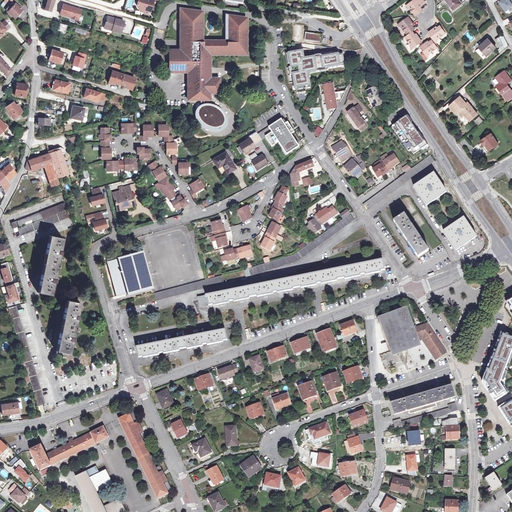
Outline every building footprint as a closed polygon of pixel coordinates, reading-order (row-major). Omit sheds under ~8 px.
[(47,0),(45,10),(51,12),(52,7),(54,0),(47,0)] [(139,0),(138,5),(140,8),(145,10),(151,12),(154,1),(155,2),(155,0),(139,0)] [(410,10),(415,16),(422,11),(420,8),(419,6),(420,5),(424,3),(422,0),(415,0),(406,7),(410,10)] [(458,0),(441,0),(452,14),(463,6),(458,0)] [(511,0),(510,2),(508,0),(502,0),(499,2),(506,11),(511,6),(511,0)] [(14,6),(12,4),(7,10),(9,11),(8,12),(15,18),(23,10),(16,3),(14,6)] [(63,5),(60,15),(72,18),(72,19),(78,21),(79,15),(78,15),(80,10),(63,5)] [(201,35),(201,31),(202,30),(202,27),(201,27),(200,12),(181,9),(180,19),(183,19),(183,29),(182,31),(182,35),(181,36),(181,38),(182,39),(182,44),(181,45),(181,47),(182,48),(182,52),(182,55),(168,55),(168,71),(170,71),(171,70),(175,70),(176,71),(179,71),(180,70),(185,70),(186,71),(189,71),(189,75),(190,76),(190,80),(189,81),(189,84),(190,85),(190,99),(194,99),(195,98),(200,98),(201,99),(202,99),(205,99),(207,99),(210,99),(211,95),(211,93),(217,93),(217,88),(216,88),(216,83),(217,82),(217,78),(209,78),(210,76),(210,75),(211,72),(210,71),(210,68),(210,62),(210,59),(211,57),(210,54),(215,54),(215,53),(219,53),(220,54),(223,54),(224,53),(228,53),(229,54),(232,54),(233,53),(235,53),(235,54),(246,54),(246,51),(247,51),(247,48),(246,46),(246,38),(247,37),(247,34),(246,33),(246,18),(227,15),(227,25),(230,25),(232,25),(232,42),(230,42),(223,42),(222,41),(219,41),(219,42),(214,42),(213,41),(210,41),(210,42),(201,42),(201,40),(202,38),(202,36),(201,35)] [(107,17),(104,27),(113,29),(112,31),(121,34),(124,22),(115,19),(115,20),(113,20),(114,18),(107,17)] [(402,28),(407,35),(414,30),(412,27),(411,25),(412,24),(408,18),(398,26),(402,28)] [(7,30),(10,27),(5,21),(2,24),(0,22),(0,36),(3,34),(2,33),(6,29),(7,30)] [(58,31),(65,33),(67,26),(60,23),(58,31)] [(434,29),(428,33),(433,40),(436,43),(438,39),(445,34),(444,33),(440,27),(437,29),(435,31),(434,29)] [(322,35),(306,33),(305,40),(321,43),(322,35)] [(412,33),(405,38),(410,45),(411,50),(421,43),(417,37),(416,38),(415,36),(412,33)] [(503,36),(499,38),(503,46),(507,44),(503,36)] [(503,46),(499,38),(496,40),(500,48),(497,50),(500,53),(508,46),(507,44),(503,46)] [(488,39),(479,47),(487,56),(496,48),(488,39)] [(427,45),(426,44),(420,48),(424,52),(420,55),(425,61),(428,59),(427,58),(430,53),(437,48),(436,48),(432,41),(428,44),(427,45)] [(60,63),(63,53),(60,52),(60,50),(57,49),(56,51),(52,50),(49,60),(60,63)] [(290,68),(292,68),(296,90),(298,90),(299,95),(300,94),(307,93),(307,89),(311,88),(309,77),(311,77),(310,74),(329,70),(328,69),(346,66),(343,54),(340,55),(340,54),(333,55),(333,54),(327,55),(327,54),(305,58),(304,51),(290,54),(290,55),(287,55),(290,68)] [(77,56),(75,56),(72,65),(83,68),(85,58),(77,56)] [(0,68),(7,76),(12,70),(0,57),(0,68)] [(109,82),(114,84),(115,82),(127,86),(127,88),(132,89),(135,78),(112,71),(109,82)] [(511,97),(511,92),(511,91),(506,84),(511,81),(504,71),(496,78),(500,83),(496,86),(501,94),(502,94),(507,101),(511,97)] [(55,80),(54,85),(55,85),(54,90),(68,94),(70,84),(55,80)] [(326,103),(336,101),(341,100),(346,91),(333,93),(332,88),(333,88),(333,84),(331,84),(331,82),(323,83),(326,103)] [(15,96),(25,97),(26,95),(27,96),(29,85),(17,83),(16,89),(14,88),(14,92),(16,92),(15,94),(15,96)] [(367,91),(374,107),(383,103),(376,87),(367,91)] [(84,97),(98,101),(99,99),(103,100),(105,94),(87,89),(84,97)] [(460,97),(450,106),(457,113),(462,117),(464,115),(470,121),(478,114),(472,108),(469,110),(466,106),(467,104),(460,97)] [(205,99),(202,99),(202,105),(199,107),(198,110),(197,113),(198,116),(198,118),(200,120),(201,122),(202,123),(204,125),(205,126),(207,127),(209,128),(211,128),(212,128),(214,129),(216,129),(218,129),(219,129),(221,128),(222,128),(224,127),(225,126),(226,124),(227,123),(227,121),(227,120),(227,118),(227,117),(226,115),(225,113),(224,111),(223,110),(222,109),(220,108),(219,107),(217,106),(216,105),(214,104),(212,104),(210,104),(208,104),(207,104),(206,104),(205,104),(205,99)] [(336,101),(326,103),(328,110),(337,109),(337,108),(336,101)] [(13,119),(18,116),(17,115),(20,113),(20,112),(20,108),(16,102),(14,102),(6,107),(13,119)] [(71,118),(82,120),(85,108),(73,106),(71,118)] [(348,113),(358,128),(365,123),(354,108),(348,113)] [(408,115),(394,125),(402,136),(400,137),(410,152),(412,151),(414,154),(421,149),(423,151),(430,147),(420,132),(418,133),(416,130),(417,129),(408,115)] [(474,121),(478,125),(483,120),(479,116),(474,121)] [(285,123),(282,118),(269,127),(272,132),(265,136),(272,146),(279,142),(287,154),(300,146),(291,133),(294,131),(293,130),(292,131),(287,124),(289,123),(288,121),(286,122),(285,123)] [(365,123),(358,128),(361,131),(367,127),(365,123)] [(127,124),(127,126),(120,126),(120,134),(127,134),(127,132),(134,132),(134,124),(127,124)] [(144,126),(144,132),(142,132),(142,136),(138,136),(138,140),(146,140),(146,136),(150,136),(150,133),(152,132),(151,125),(144,126)] [(158,133),(160,133),(160,137),(164,137),(165,144),(168,144),(169,148),(166,148),(166,155),(174,155),(174,148),(176,148),(176,144),(173,144),(172,137),(168,137),(168,133),(166,133),(166,125),(158,126),(158,133)] [(313,134),(319,136),(323,129),(317,126),(313,134)] [(272,132),(269,127),(258,134),(261,139),(272,132)] [(105,136),(107,136),(107,129),(99,129),(99,136),(97,136),(97,140),(103,140),(105,140),(105,136)] [(261,139),(256,131),(248,136),(249,138),(239,145),(245,153),(253,148),(252,146),(254,144),(261,139)] [(487,151),(488,152),(498,145),(491,134),(480,141),(484,146),(485,145),(486,147),(483,148),(485,151),(487,151)] [(107,141),(103,141),(99,141),(99,153),(101,153),(102,160),(109,160),(109,152),(107,152),(107,141)] [(335,151),(336,151),(342,161),(347,158),(346,156),(352,153),(346,144),(345,145),(342,141),(332,147),(335,151)] [(49,181),(57,178),(57,177),(69,173),(62,154),(60,149),(49,153),(27,161),(25,168),(25,169),(26,170),(32,171),(45,167),(49,181)] [(149,149),(142,150),(141,150),(141,151),(138,151),(138,154),(138,159),(142,159),(142,157),(149,158),(149,149)] [(213,160),(218,167),(222,164),(228,173),(235,168),(225,152),(213,160)] [(257,165),(260,169),(268,164),(263,155),(259,158),(258,156),(255,153),(250,156),(253,162),(252,162),(255,166),(257,165)] [(394,154),(389,157),(390,157),(384,161),(383,161),(384,163),(378,166),(373,169),(378,177),(393,168),(392,167),(400,162),(394,154)] [(431,155),(398,179),(391,184),(363,204),(364,205),(367,203),(370,207),(401,185),(435,161),(431,155)] [(129,162),(124,162),(116,162),(116,164),(113,164),(113,162),(106,162),(106,170),(113,170),(113,172),(117,172),(117,169),(124,169),(124,171),(133,171),(133,169),(137,169),(136,159),(129,160),(129,162)] [(358,165),(352,159),(344,166),(347,169),(348,168),(350,171),(355,176),(362,169),(358,165)] [(314,166),(312,160),(297,167),(291,174),(293,186),(299,185),(298,181),(300,180),(299,172),(314,166)] [(153,176),(155,175),(158,181),(165,177),(162,171),(160,172),(155,162),(148,166),(153,176)] [(0,170),(0,181),(3,186),(2,186),(4,189),(1,191),(5,196),(11,184),(8,181),(16,174),(10,164),(8,166),(8,165),(6,166),(7,167),(6,168),(5,167),(3,169),(4,170),(1,172),(0,170)] [(186,164),(179,164),(179,167),(176,167),(177,174),(185,174),(184,168),(186,168),(186,164)] [(414,187),(427,205),(447,192),(434,173),(414,187)] [(157,189),(160,187),(164,194),(165,193),(169,200),(176,196),(172,189),(170,185),(171,184),(167,178),(155,185),(157,189)] [(192,183),(193,185),(190,187),(192,190),(188,192),(193,199),(196,197),(194,194),(197,192),(196,190),(202,186),(198,180),(192,183)] [(92,205),(96,204),(96,203),(100,202),(101,203),(105,202),(103,194),(100,195),(98,187),(92,189),(93,197),(90,198),(92,205)] [(135,205),(130,188),(119,191),(113,193),(117,208),(128,205),(128,207),(135,205)] [(273,209),(271,212),(269,216),(277,221),(283,210),(282,209),(284,205),(283,205),(287,197),(284,196),(279,193),(278,193),(274,200),(275,201),(271,208),(273,209)] [(183,202),(182,200),(179,196),(176,198),(177,200),(171,203),(175,210),(181,206),(180,204),(183,202)] [(17,221),(19,228),(18,228),(20,235),(70,216),(64,202),(17,221)] [(248,211),(250,210),(252,209),(250,205),(240,210),(242,213),(240,215),(244,222),(252,218),(250,214),(248,211)] [(316,214),(317,215),(314,217),(315,218),(309,223),(310,224),(306,227),(312,235),(321,228),(320,226),(338,212),(333,206),(329,209),(327,207),(316,214)] [(340,215),(343,218),(350,213),(347,210),(340,215)] [(95,230),(99,229),(99,228),(103,227),(103,228),(107,227),(105,219),(104,220),(102,220),(102,218),(104,218),(102,211),(94,214),(95,216),(96,222),(93,223),(95,230)] [(312,241),(307,244),(306,245),(293,254),(244,269),(246,277),(297,261),(355,220),(350,213),(343,218),(312,241)] [(394,221),(418,257),(429,250),(405,214),(394,221)] [(444,231),(457,249),(476,236),(464,218),(444,231)] [(217,240),(219,248),(228,245),(226,237),(227,237),(226,233),(225,229),(224,229),(221,220),(212,223),(215,235),(217,240)] [(265,238),(263,242),(261,245),(269,250),(275,238),(276,235),(281,227),(272,222),(266,234),(264,237),(265,238)] [(38,292),(52,295),(54,283),(55,283),(56,279),(55,279),(57,268),(58,268),(58,267),(57,267),(60,255),(61,255),(61,251),(63,239),(49,236),(38,292)] [(0,254),(0,256),(9,253),(6,243),(0,244),(0,254)] [(250,245),(234,250),(233,249),(225,251),(226,255),(227,259),(227,260),(235,258),(236,259),(252,255),(250,245)] [(118,257),(118,258),(113,260),(112,257),(107,258),(117,295),(127,293),(128,294),(153,287),(142,250),(118,257)] [(218,304),(218,305),(220,304),(220,306),(224,305),(223,304),(226,303),(226,302),(238,300),(240,300),(241,302),(244,301),(244,299),(245,299),(245,298),(262,295),(262,296),(264,295),(264,297),(267,297),(267,295),(269,294),(269,293),(282,291),(282,292),(284,291),(284,293),(288,292),(287,290),(289,290),(289,289),(305,286),(306,287),(308,287),(308,288),(311,288),(311,286),(313,286),(313,284),(325,282),(326,283),(328,283),(328,284),(332,283),(331,282),(333,281),(333,280),(341,279),(349,277),(349,278),(351,278),(352,279),(355,279),(355,277),(357,276),(356,276),(369,273),(369,274),(371,273),(372,275),(375,274),(375,273),(376,272),(376,271),(384,270),(382,260),(198,297),(200,307),(218,304)] [(7,262),(1,264),(2,268),(1,269),(5,282),(13,279),(7,262)] [(157,301),(224,283),(222,275),(155,293),(157,301)] [(19,299),(14,284),(9,286),(10,289),(8,290),(9,294),(6,295),(8,302),(19,299)] [(460,309),(462,304),(452,299),(449,303),(460,309)] [(56,351),(70,354),(72,341),(73,341),(74,337),(73,337),(75,329),(76,329),(76,328),(75,327),(77,319),(78,320),(79,316),(78,315),(80,303),(67,301),(56,351)] [(22,353),(38,405),(45,403),(29,350),(16,305),(9,307),(22,353)] [(420,340),(415,328),(407,306),(378,317),(393,356),(422,346),(420,340)] [(341,325),(345,336),(357,332),(353,321),(341,325)] [(425,343),(427,342),(436,337),(427,325),(415,328),(420,340),(423,340),(425,343)] [(139,357),(148,355),(148,357),(150,356),(150,358),(154,357),(153,356),(155,355),(155,354),(168,351),(168,353),(170,352),(170,354),(174,353),(173,352),(175,351),(175,350),(191,347),(191,348),(193,348),(194,350),(197,349),(197,347),(199,347),(199,345),(212,343),(212,344),(214,344),(214,345),(217,345),(217,343),(219,343),(219,341),(227,340),(225,330),(209,333),(137,347),(139,357)] [(317,335),(324,352),(337,347),(330,330),(317,335)] [(494,358),(503,334),(501,333),(492,357),(494,358)] [(494,358),(508,363),(511,351),(511,337),(503,334),(494,358)] [(446,352),(436,337),(427,342),(436,355),(438,357),(446,352)] [(296,349),(297,353),(310,348),(307,338),(292,344),(294,349),(296,349)] [(436,359),(438,357),(436,355),(427,342),(425,343),(436,359)] [(272,357),(273,361),(286,357),(283,347),(268,353),(270,358),(272,357)] [(260,366),(262,365),(259,356),(249,360),(254,372),(261,370),(260,366)] [(491,367),(494,358),(492,357),(483,380),(484,385),(486,378),(491,367)] [(508,363),(494,358),(491,367),(486,378),(484,385),(495,402),(511,389),(511,374),(508,368),(509,364),(508,363)] [(218,371),(222,381),(235,376),(234,374),(238,373),(235,365),(218,371)] [(344,372),(348,384),(362,378),(358,367),(344,372)] [(324,378),(328,390),(341,386),(336,373),(324,378)] [(195,380),(199,391),(213,386),(209,375),(195,380)] [(299,387),(304,400),(316,395),(311,382),(299,387)] [(455,397),(452,386),(444,388),(392,404),(395,414),(409,410),(410,414),(423,411),(422,406),(427,405),(428,409),(437,407),(435,402),(455,397)] [(157,395),(164,409),(174,404),(167,390),(157,395)] [(280,396),(278,393),(271,395),(273,399),(272,399),(276,410),(291,404),(287,394),(280,396)] [(511,401),(511,400),(499,408),(509,424),(511,422),(511,401)] [(18,405),(21,405),(20,402),(1,405),(3,415),(19,412),(18,408),(18,405)] [(395,429),(405,427),(426,421),(438,418),(447,414),(458,411),(456,403),(448,405),(449,408),(402,423),(401,419),(393,421),(395,429)] [(247,409),(251,418),(263,414),(260,404),(247,409)] [(367,423),(363,411),(353,414),(352,415),(354,422),(352,423),(354,428),(367,423)] [(119,419),(148,479),(159,474),(168,493),(172,491),(160,467),(156,469),(142,439),(146,437),(134,412),(119,419)] [(442,427),(458,426),(458,419),(448,419),(447,414),(438,418),(438,424),(442,424),(442,427)] [(172,425),(178,438),(187,434),(181,421),(172,425)] [(331,434),(328,427),(327,423),(307,430),(309,436),(310,435),(314,444),(315,445),(321,443),(320,441),(319,438),(331,434)] [(225,427),(227,446),(237,446),(236,426),(225,427)] [(319,438),(320,441),(335,435),(332,426),(328,427),(331,434),(319,438)] [(447,437),(447,440),(460,439),(460,432),(458,432),(458,426),(442,427),(442,432),(446,432),(447,437)] [(103,427),(75,441),(71,443),(47,455),(42,445),(31,450),(41,470),(109,437),(103,427)] [(410,437),(411,446),(421,445),(420,432),(408,433),(409,438),(410,437)] [(358,437),(355,438),(349,440),(348,440),(353,453),(358,452),(362,451),(358,437)] [(193,446),(200,461),(205,458),(205,456),(211,453),(205,440),(193,446)] [(353,453),(348,440),(344,441),(346,449),(348,449),(350,455),(350,456),(351,456),(352,456),(359,454),(358,452),(353,453)] [(445,469),(455,469),(456,464),(454,464),(454,450),(446,450),(445,469)] [(407,456),(408,466),(410,465),(411,472),(418,471),(416,456),(407,456)] [(241,466),(249,477),(260,469),(256,463),(257,462),(253,457),(241,466)] [(21,459),(15,465),(19,468),(15,472),(26,481),(30,477),(26,473),(26,472),(23,469),(26,465),(21,459)] [(355,462),(348,463),(344,464),(340,465),(342,476),(357,474),(355,462)] [(93,511),(119,511),(125,509),(120,499),(104,507),(95,488),(111,480),(103,463),(76,476),(93,511)] [(219,481),(223,479),(217,467),(207,472),(212,481),(214,485),(215,485),(220,482),(219,481)] [(40,471),(43,476),(49,473),(47,468),(40,471)] [(289,474),(295,486),(306,481),(299,468),(289,474)] [(265,485),(279,488),(281,476),(267,473),(265,485)] [(485,479),(491,487),(485,491),(488,495),(502,485),(494,473),(485,479)] [(158,498),(168,493),(159,474),(148,479),(158,498)] [(396,489),(396,491),(408,494),(410,483),(394,479),(392,488),(396,489)] [(21,502),(25,497),(26,496),(18,489),(19,488),(15,485),(10,491),(14,494),(12,496),(20,503),(21,502)] [(334,497),(338,502),(351,493),(345,486),(333,495),(334,497)] [(209,499),(215,511),(225,507),(219,494),(209,499)] [(381,511),(383,511),(392,511),(397,503),(398,503),(387,498),(381,511)] [(447,501),(446,508),(445,511),(457,511),(458,501),(447,501)] [(398,511),(402,506),(397,503),(392,511),(398,511)]
